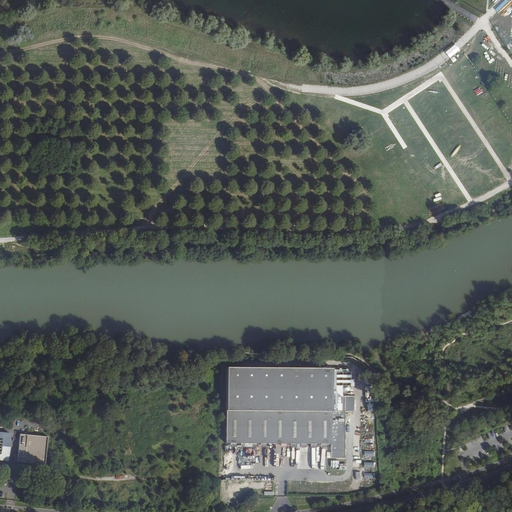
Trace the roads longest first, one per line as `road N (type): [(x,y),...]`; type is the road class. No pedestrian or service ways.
road 1 (track): [(0,240),(181,225),(400,227),(511,181)]
road 2 (track): [(303,89),(281,89),(236,114),(129,228)]
road 3 (track): [(303,89),(394,84),(457,47)]
road 4 (primary): [(511,468),(356,511)]
